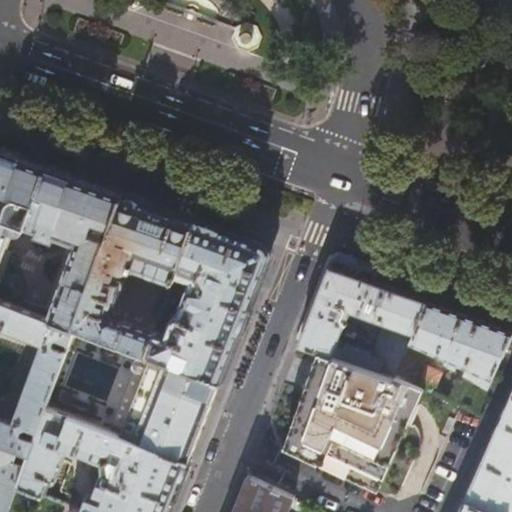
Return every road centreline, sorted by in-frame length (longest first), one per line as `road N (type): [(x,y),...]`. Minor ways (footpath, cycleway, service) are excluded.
road 1 (unclassified): [(0,55),(337,172)]
road 2 (residential): [(228,445),(337,172)]
road 3 (residential): [(337,172),(511,234)]
road 4 (unclassified): [(337,172),(364,64),(367,33),(356,0)]
road 5 (residential): [(377,511),(228,445)]
road 6 (residential): [(511,366),(448,511)]
